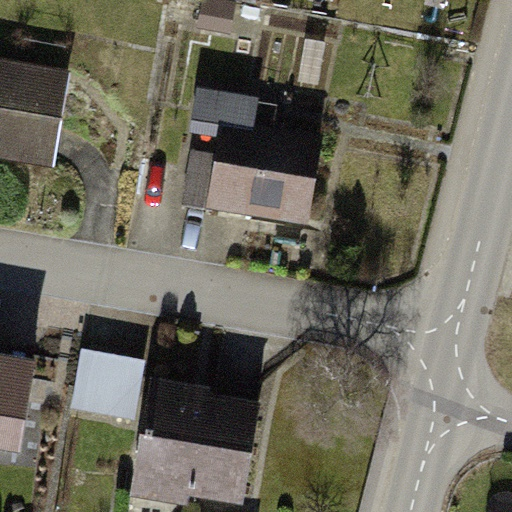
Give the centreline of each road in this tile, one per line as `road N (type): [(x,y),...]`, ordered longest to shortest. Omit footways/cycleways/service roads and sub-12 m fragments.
road 1 (residential): [(0,260),(452,336)]
road 2 (tertiary): [(452,336),(511,112)]
